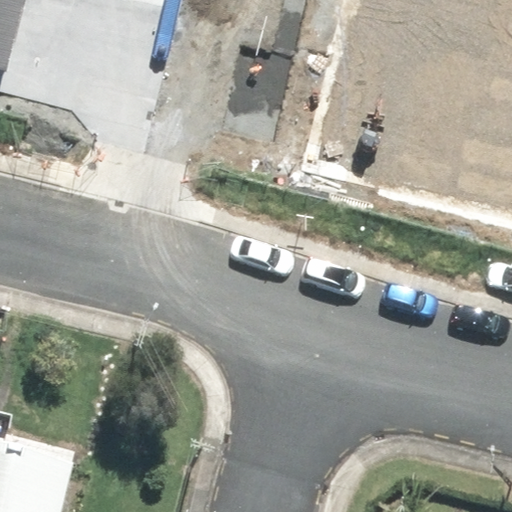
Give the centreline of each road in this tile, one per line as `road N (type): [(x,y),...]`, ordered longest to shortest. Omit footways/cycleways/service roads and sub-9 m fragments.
road 1 (residential): [(0,230),(109,257),(313,327)]
road 2 (residential): [(313,327),(511,378)]
road 3 (residential): [(267,511),(313,327)]
